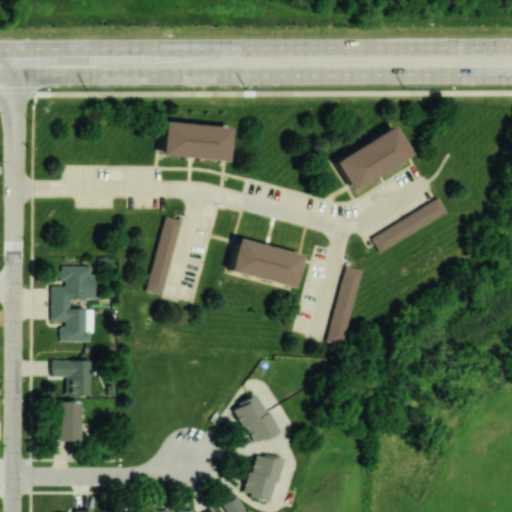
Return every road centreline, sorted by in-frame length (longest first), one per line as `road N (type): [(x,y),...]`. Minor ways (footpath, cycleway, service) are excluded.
road 1 (primary): [(511,47),(11,50)]
road 2 (primary): [(12,76),(511,74)]
road 3 (tertiary): [(13,511),(11,50)]
road 4 (residential): [(13,187),(200,189),(345,229),(423,186)]
road 5 (residential): [(13,476),(156,475),(192,458)]
